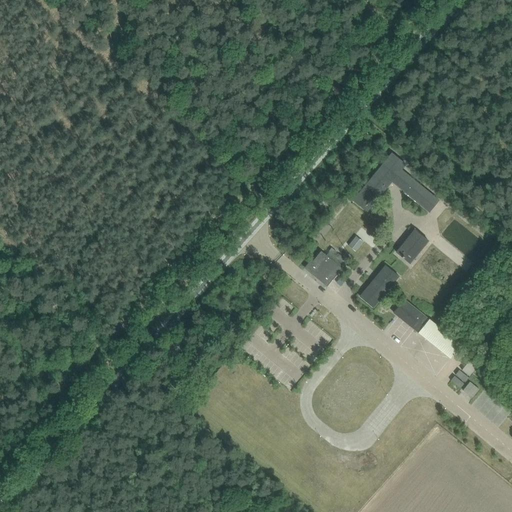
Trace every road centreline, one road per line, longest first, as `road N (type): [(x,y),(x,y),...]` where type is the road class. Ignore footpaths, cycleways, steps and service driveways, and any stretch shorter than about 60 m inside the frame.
road 1 (unclassified): [(6,504),(458,0)]
road 2 (unknown): [(412,0),(0,456)]
